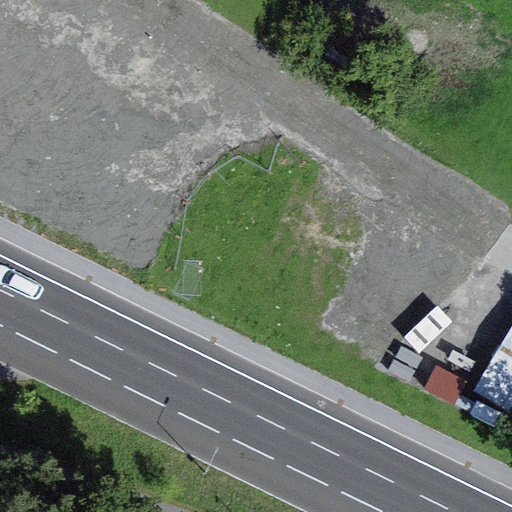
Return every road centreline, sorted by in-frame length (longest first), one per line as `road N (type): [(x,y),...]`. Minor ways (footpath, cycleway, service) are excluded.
road 1 (secondary): [(442,511),(0,294)]
road 2 (residential): [(401,161),(511,244)]
